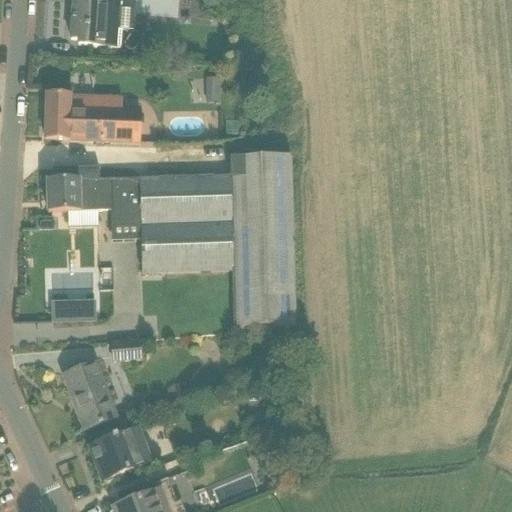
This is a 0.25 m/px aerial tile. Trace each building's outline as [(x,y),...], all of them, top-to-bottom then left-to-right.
[(84,47),(102,49),(117,50),(119,32),(116,32),(117,0),(85,0),(85,5),(73,4),(71,41),(84,42),(84,47)] [(123,101),(46,97),(45,141),(140,145),(141,114),(122,113),(123,101)] [(228,179),(139,181),(141,229),(140,277),(229,275),(230,331),(293,330),(290,159),(228,160),(228,179)] [(56,183),(47,184),(48,215),(109,213),(110,213),(111,230),(141,229),(139,181),(98,182),(97,169),(55,170),(56,183)] [(51,325),(70,325),(69,305),(51,305),(51,325)] [(112,345),(113,365),(142,363),(141,343),(112,345)] [(63,378),(84,433),(114,421),(95,366),(63,378)] [(109,442),(90,450),(103,483),(145,467),(132,433),(114,440),(113,438),(108,440),(109,442)] [(113,510),(114,511),(183,511),(180,502),(176,504),(167,480),(153,486),(156,494),(113,510)]
